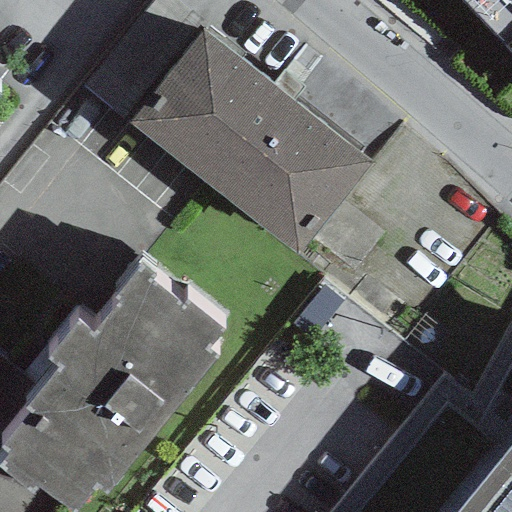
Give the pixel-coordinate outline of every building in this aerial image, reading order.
[(127,120),(204,24),(174,0),(152,0),(82,88),(125,122),(127,120)] [(511,0),(465,0),(511,49),(511,0)] [(127,120),(298,251),(370,164),(204,24),(127,120)] [(183,300),(138,263),(114,292),(120,298),(92,332),(76,319),(46,354),(56,363),(24,401),(30,406),(0,441),(0,442),(7,448),(0,456),(0,467),(29,492),(37,483),(71,511),(72,511),(95,485),(103,492),(217,356),(206,347),(222,328),(186,298),(183,300)] [(511,511),(511,443),(454,511),(511,511)]
